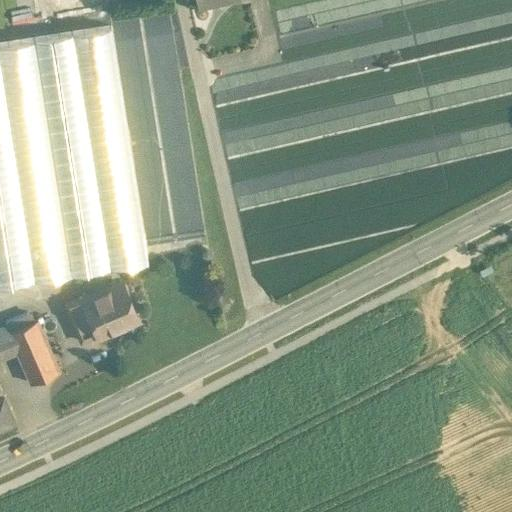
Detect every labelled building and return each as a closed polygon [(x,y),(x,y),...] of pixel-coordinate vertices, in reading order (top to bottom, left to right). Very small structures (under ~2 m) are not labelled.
[(292,154),(301,194),(366,178),(361,159),(352,168),(349,156),(334,159),(321,145),(323,144),(336,132),(338,139),(347,137),(345,129),(350,125),(346,111),(343,114),(235,140),(221,125),(244,220),(256,217),(253,203),(267,200),(264,185),(255,175),(244,178),(241,168),(262,149),(270,146),(273,156),(280,154),(276,137),(292,154)] [(173,112),(0,153),(0,199),(20,285),(54,276),(203,240),(173,112)] [(84,297),(83,297),(98,332),(99,334),(138,317),(122,280),(84,297)] [(98,332),(83,297),(84,297),(83,294),(65,302),(81,339),(98,332)] [(38,317),(8,329),(17,349),(30,381),(60,368),(38,317)] [(8,329),(0,332),(0,355),(0,356),(17,349),(8,329)] [(2,392),(0,392),(0,423),(14,417),(3,391),(2,392)]
